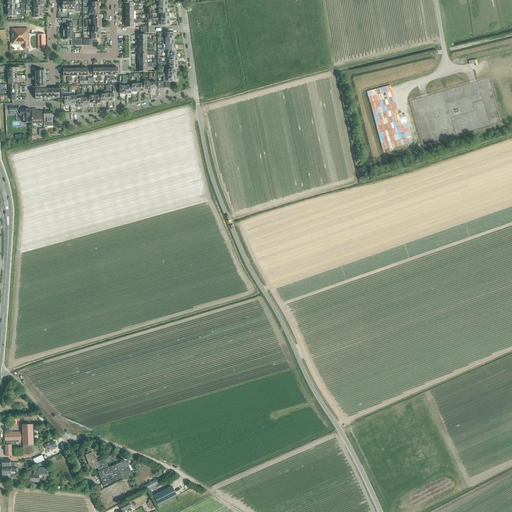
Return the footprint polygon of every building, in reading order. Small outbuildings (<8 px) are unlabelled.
[(62,2),(62,7),(59,7),(59,9),(62,9),(62,10),(66,10),(66,13),(69,13),(69,2),(62,2)] [(75,2),(69,2),(69,13),(71,13),(71,10),(74,10),(74,12),(81,12),(81,5),(75,6),(75,2)] [(16,20),(16,17),(16,14),(20,14),(20,11),(20,9),(16,9),(16,11),(7,11),(7,17),(8,17),(11,17),(11,20),(16,20)] [(63,28),(63,34),(72,34),(72,28),(76,28),(76,23),(69,23),(66,23),(66,28),(63,28)] [(28,29),(19,30),(19,27),(17,27),(17,30),(12,30),(12,45),(23,45),(23,49),(29,49),(29,33),(28,33),(28,29)] [(38,35),(38,50),(46,50),(45,34),(38,35)] [(72,34),(63,34),(63,40),(71,40),(71,46),(81,46),(81,40),(72,40),(72,34)] [(34,71),(34,80),(45,79),(44,71),(34,71)] [(124,86),(124,82),(127,82),(127,78),(123,78),(123,81),(122,81),(122,86),(120,86),(117,86),(117,92),(120,92),(120,95),(126,95),(126,86),(124,86)] [(35,88),(36,90),(44,90),(44,88),(45,88),(45,79),(34,80),(35,88)] [(44,90),(36,90),(36,100),(48,100),(48,90),(44,90)] [(60,90),(48,90),(48,100),(60,99),(60,90)] [(68,105),(71,105),(71,96),(69,96),(69,93),(65,93),(65,91),(61,91),(61,102),(64,102),(64,105),(65,105),(65,106),(68,106),(68,105)] [(12,103),(5,103),(5,104),(5,105),(5,106),(9,106),(9,105),(12,105),(12,106),(10,106),(10,108),(9,108),(9,111),(10,111),(13,111),(17,111),(20,117),(23,117),(23,121),(24,121),(24,123),(31,123),(31,109),(19,110),(19,108),(18,103),(12,104),(12,103)] [(37,109),(32,109),(32,120),(32,123),(36,123),(39,126),(43,126),(43,123),(43,112),(37,112),(37,109)] [(53,126),(53,124),(53,112),(47,112),(47,115),(44,115),(45,126),(53,126)] [(32,425),(22,425),(23,432),(23,440),(24,455),(31,455),(33,446),(32,425)] [(5,435),(5,441),(6,441),(6,445),(5,445),(5,451),(6,456),(12,456),(11,441),(19,440),(23,440),(23,432),(5,433),(5,435)] [(56,447),(54,442),(45,445),(47,450),(56,447)] [(93,453),(86,455),(90,466),(91,465),(93,470),(98,468),(98,469),(99,470),(108,466),(107,462),(116,459),(115,454),(105,458),(105,459),(98,461),(96,456),(94,457),(93,453)] [(43,457),(42,455),(33,459),(35,464),(45,460),(44,460),(43,457)] [(99,471),(98,472),(103,486),(122,478),(131,474),(130,471),(128,466),(130,465),(129,464),(128,461),(128,460),(117,464),(109,467),(108,467),(108,466),(99,470),(99,471)] [(16,468),(11,468),(2,468),(2,475),(2,478),(8,477),(8,474),(12,474),(12,472),(18,471),(18,468),(16,468)] [(39,482),(39,474),(47,474),(48,471),(47,471),(47,468),(39,468),(39,471),(34,471),(33,475),(30,475),(30,482),(39,482)] [(140,493),(162,482),(166,480),(164,476),(161,478),(160,477),(138,488),(140,493)] [(154,496),(158,505),(177,496),(172,486),(154,496)] [(120,507),(122,511),(131,507),(128,502),(120,507)]
